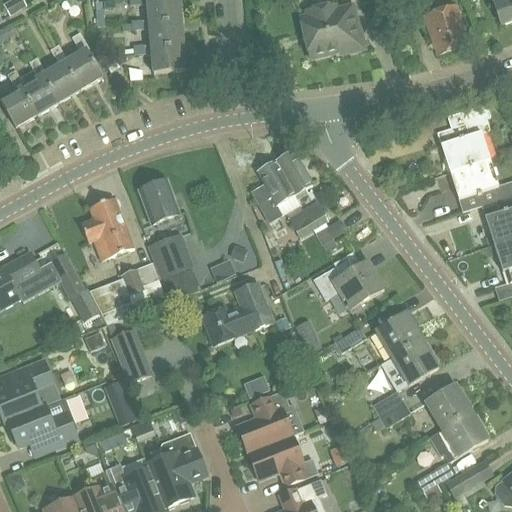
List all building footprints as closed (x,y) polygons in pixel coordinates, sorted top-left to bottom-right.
[(15,0),(3,7),(8,15),(9,18),(27,8),(21,0),(15,0)] [(71,0),(75,8),(84,5),(82,0),(71,0)] [(181,23),(178,0),(169,0),(146,2),(146,0),(128,0),(129,8),(147,7),(148,23),(149,26),(181,23)] [(511,0),(491,0),(494,6),(493,6),(501,27),(511,23),(511,0)] [(423,17),(426,26),(425,26),(435,54),(467,43),(457,15),(459,14),(456,5),(423,17)] [(343,55),(362,51),(358,32),(357,32),(351,10),(335,13),(333,7),(307,14),(308,20),(300,21),(309,60),(342,53),(343,55)] [(104,17),(96,17),(97,29),(105,28),(104,17)] [(183,48),(181,23),(149,26),(148,23),(131,24),(131,33),(149,31),(150,47),(151,51),(183,48)] [(64,66),(80,93),(103,80),(88,54),(90,53),(80,36),(72,41),(81,56),(67,64),(64,66)] [(153,76),(185,73),(183,48),(151,51),(150,47),(133,49),(134,58),(151,57),(153,76)] [(59,106),(80,93),(64,66),(67,64),(59,49),(51,54),(59,68),(46,76),(43,78),(59,106)] [(38,118),(59,106),(43,78),(46,76),(37,61),(29,65),(38,80),(24,88),(22,90),(38,118)] [(136,83),(148,83),(147,65),(135,65),(136,83)] [(0,101),(0,103),(15,131),(38,118),(22,90),(24,88),(15,73),(7,78),(16,93),(0,101)] [(447,120),(451,131),(437,135),(450,176),(490,163),(482,136),(490,133),(486,121),(491,120),(487,107),(447,120)] [(294,198),(300,208),(307,220),(321,212),(314,200),(311,202),(305,192),(312,188),(292,154),(275,165),(294,198)] [(450,176),(462,215),(480,210),(480,209),(502,202),(502,201),(490,163),(450,176)] [(263,217),(265,221),(279,213),(276,209),(277,208),(294,198),(275,165),(257,175),(265,187),(251,195),(263,217)] [(180,217),(167,183),(139,193),(152,228),(180,217)] [(482,210),(493,247),(511,241),(511,198),(502,201),(502,202),(480,209),(480,210),(462,215),(462,216),(482,210)] [(135,252),(116,202),(90,212),(94,222),(82,227),(89,246),(93,244),(102,265),(135,252)] [(307,220),(300,208),(286,217),(299,240),(327,223),(321,212),(307,220)] [(283,224),(268,231),(280,254),(294,248),(283,224)] [(182,236),(176,238),(148,249),(161,283),(163,282),(171,303),(201,292),(193,271),(195,270),(182,236)] [(322,248),(326,254),(337,248),(333,241),(322,248)] [(511,241),(493,247),(506,287),(511,284),(511,241)] [(235,247),(230,259),(243,264),(248,252),(235,247)] [(42,277),(31,255),(0,272),(0,271),(0,314),(23,302),(17,291),(42,277)] [(70,301),(86,293),(65,256),(49,265),(70,302),(70,301)] [(367,265),(354,272),(348,262),(335,269),(336,270),(314,283),(326,303),(339,295),(350,313),(384,293),(367,265)] [(152,266),(120,279),(121,282),(90,294),(102,315),(108,327),(167,304),(152,266)] [(274,325),(258,287),(236,296),(241,309),(226,314),(225,311),(202,320),(214,349),(237,340),(236,339),(250,333),(251,335),(274,325)] [(86,293),(70,301),(84,325),(102,315),(90,294),(88,291),(86,293)] [(369,340),(383,366),(392,362),(422,344),(406,316),(376,334),(377,336),(369,340)] [(275,323),(280,335),(290,330),(286,319),(275,323)] [(295,329),(307,357),(323,350),(309,323),(295,329)] [(71,328),(76,337),(84,333),(79,324),(71,328)] [(119,338),(116,330),(114,326),(113,326),(107,328),(109,332),(112,341),(119,338)] [(360,330),(346,338),(335,345),(341,356),(367,341),(360,330)] [(135,332),(119,338),(112,341),(110,342),(129,387),(154,377),(135,332)] [(84,341),(89,355),(106,348),(100,335),(84,341)] [(381,367),(397,394),(398,393),(398,394),(408,388),(408,389),(438,371),(422,344),(392,362),(383,366),(381,367)] [(0,414),(4,425),(45,409),(45,408),(41,409),(35,395),(54,388),(45,364),(0,381),(0,382),(5,394),(0,395),(0,414)] [(426,406),(442,433),(442,434),(472,416),(456,388),(426,406)] [(405,405),(398,394),(398,393),(397,394),(372,408),(379,420),(405,405)] [(237,428),(248,456),(293,438),(282,412),(290,409),(284,395),(251,408),(256,421),(237,428)] [(77,441),(67,414),(62,402),(45,409),(4,425),(5,426),(8,424),(12,435),(11,439),(13,445),(17,447),(19,450),(30,446),(35,458),(77,441)] [(113,413),(121,432),(141,423),(134,405),(113,413)] [(411,416),(405,405),(379,420),(386,431),(411,416)] [(313,412),(319,426),(332,421),(327,407),(313,412)] [(175,411),(180,424),(188,421),(182,408),(175,411)] [(444,457),(449,465),(450,464),(457,476),(466,470),(460,459),(488,443),(472,416),(442,434),(442,433),(429,440),(441,459),(444,457)] [(145,460),(144,460),(164,511),(165,511),(178,506),(181,507),(189,504),(190,501),(194,499),(188,484),(194,481),(195,483),(207,478),(197,451),(196,451),(190,436),(163,447),(161,451),(164,460),(147,466),(145,460)] [(248,456),(259,484),(280,476),(286,489),(318,476),(313,461),(303,465),(293,438),(248,456)] [(111,451),(106,440),(96,445),(101,455),(111,451)] [(87,455),(92,457),(98,455),(94,445),(84,449),(87,455)] [(342,448),(330,453),(336,469),(349,464),(342,448)] [(133,501),(137,511),(164,511),(144,460),(121,469),(121,468),(106,474),(112,487),(121,511),(122,511),(120,505),(133,501)] [(463,496),(472,490),(494,478),(485,461),(446,484),(460,510),(469,505),(463,496)] [(437,487),(457,476),(450,464),(449,465),(416,483),(423,495),(437,487)] [(25,488),(20,476),(9,482),(14,493),(25,488)] [(511,477),(503,484),(495,490),(494,496),(504,508),(511,509),(511,477)] [(294,509),(286,511),(313,511),(310,504),(327,497),(321,482),(288,495),(294,509)] [(98,489),(74,499),(78,511),(121,511),(112,487),(99,492),(98,489)] [(435,507),(450,500),(443,487),(429,494),(435,507)] [(78,511),(74,499),(73,499),(73,500),(45,511),(78,511)]
